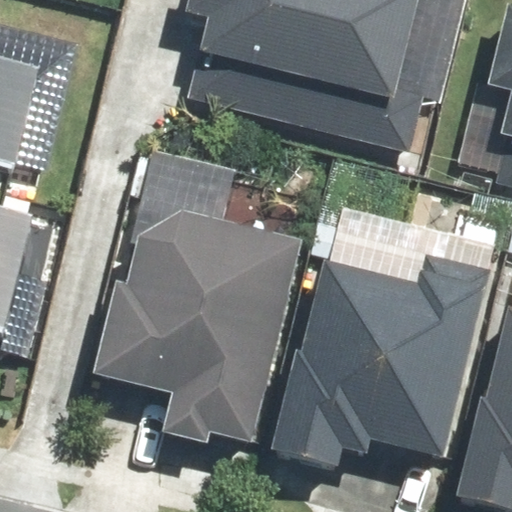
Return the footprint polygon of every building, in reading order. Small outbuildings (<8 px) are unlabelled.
[(432,97),(410,91),(432,0),(197,0),(192,23),(212,28),(191,117),(414,171),(432,97)] [(511,95),(511,141),(501,187),(511,190),(511,38),(499,92),(511,95)] [(101,380),(180,400),(170,438),(220,452),(223,441),(267,450),(314,243),(192,211),(144,241),(135,282),(126,284),(101,380)] [(455,464),(496,295),(491,294),(496,276),(435,262),(428,291),(336,269),(314,359),(309,358),(285,458),(349,474),(353,456),(378,462),(382,447),(455,464)] [(511,511),(511,347),(498,404),(493,403),(469,503),(507,511),(511,511)]
